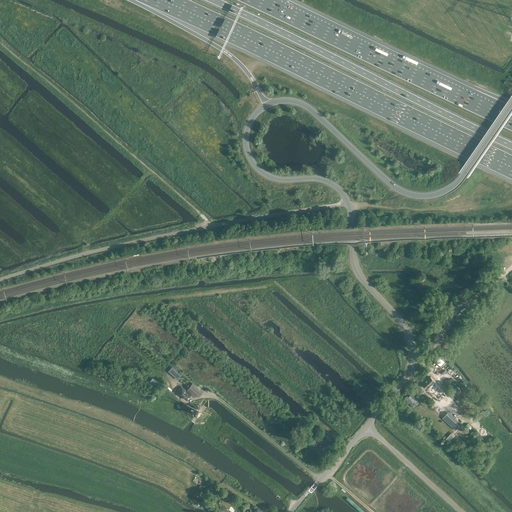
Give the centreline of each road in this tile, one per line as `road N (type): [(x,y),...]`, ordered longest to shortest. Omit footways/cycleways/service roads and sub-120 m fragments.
road 1 (unclassified): [(511,105),(458,182),(429,194),(390,183),(305,104),(282,100),(261,108),(246,133),(257,168),(276,178),(323,179),(349,203)]
road 2 (motorway): [(162,0),(511,167)]
road 3 (motorway): [(211,0),(511,145)]
road 4 (track): [(211,225),(0,42)]
road 5 (motorway): [(511,120),(260,0)]
road 6 (unclassified): [(365,425),(407,370),(411,341),(355,267),(349,203)]
road 7 (unknown): [(509,108),(279,0)]
road 8 (unclassified): [(460,511),(365,425)]
road 9 (unknown): [(268,105),(236,60),(175,24)]
